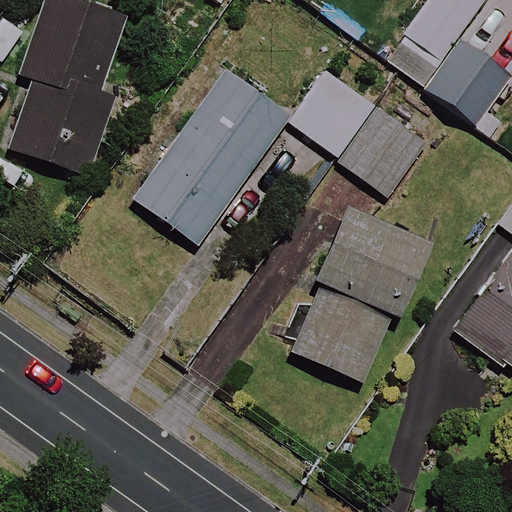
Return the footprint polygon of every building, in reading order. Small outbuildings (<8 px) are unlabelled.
[(122,21),(63,0),(42,0),(12,86),(24,91),(2,151),(84,180),(111,102),(95,97),(122,21)] [(416,92),(450,45),(480,2),(476,0),(426,0),(380,66),(416,92)] [(450,45),(416,92),(470,131),(504,83),(450,45)] [(283,119),(219,75),(156,167),(170,176),(144,214),(194,249),(283,119)] [(331,162),(371,114),(322,75),(283,123),(331,162)] [(511,203),(494,229),(511,241),(511,203)] [(421,257),(346,218),(278,349),(353,388),(421,257)] [(511,259),(491,245),(465,282),(438,322),(511,373),(511,259)]
